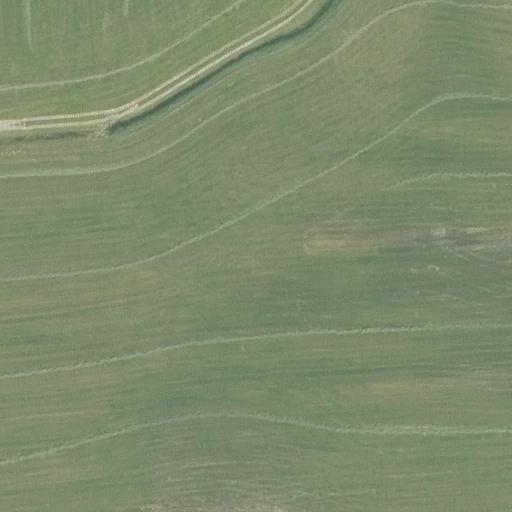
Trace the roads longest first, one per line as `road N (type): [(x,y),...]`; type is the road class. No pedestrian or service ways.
road 1 (track): [(116,115),(306,0)]
road 2 (track): [(97,140),(116,115),(0,125)]
